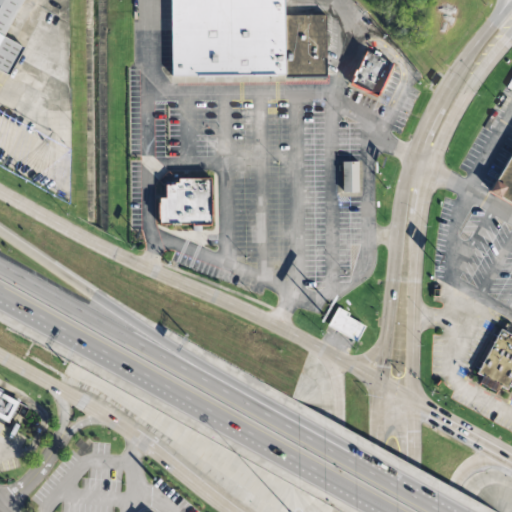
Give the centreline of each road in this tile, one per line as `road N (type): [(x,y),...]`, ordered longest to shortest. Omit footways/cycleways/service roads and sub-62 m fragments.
road 1 (secondary): [(332,358),(0,186)]
road 2 (secondary): [(410,376),(430,170),(457,111),(511,38)]
road 3 (secondary): [(511,0),(426,120),(399,209),(386,329)]
road 4 (motorway): [(298,433),(0,264)]
road 5 (motorway): [(0,296),(296,460)]
road 6 (motorway): [(266,415),(0,231)]
road 7 (secondary): [(0,354),(105,416),(231,511)]
road 8 (motorway): [(438,511),(298,433)]
road 9 (secondary): [(338,511),(332,358)]
road 10 (secondary): [(507,454),(380,382)]
road 11 (secondary): [(386,329),(376,466)]
